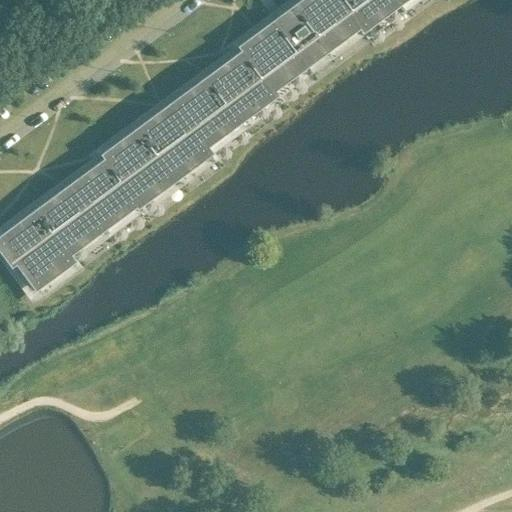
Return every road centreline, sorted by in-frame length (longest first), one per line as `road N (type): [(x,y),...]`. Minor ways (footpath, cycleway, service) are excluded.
road 1 (track): [(133,402),(232,294),(368,217),(434,159),(511,128)]
road 2 (track): [(133,402),(156,408),(235,470),(343,511)]
road 3 (track): [(133,402),(102,418),(42,398),(0,422)]
